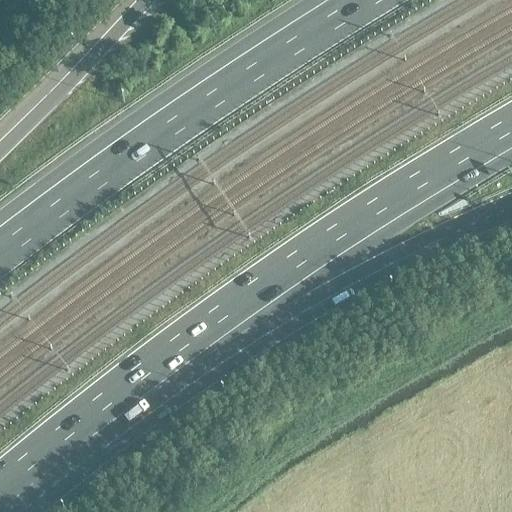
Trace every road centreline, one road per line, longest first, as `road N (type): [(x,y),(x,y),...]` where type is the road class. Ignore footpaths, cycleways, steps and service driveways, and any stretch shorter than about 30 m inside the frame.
road 1 (motorway): [(355,0),(219,86),(0,247)]
road 2 (motorway): [(0,495),(285,274)]
road 3 (motorway): [(285,274),(511,132)]
road 4 (motorway): [(285,274),(403,259),(511,208)]
road 5 (motorway): [(147,0),(0,151)]
